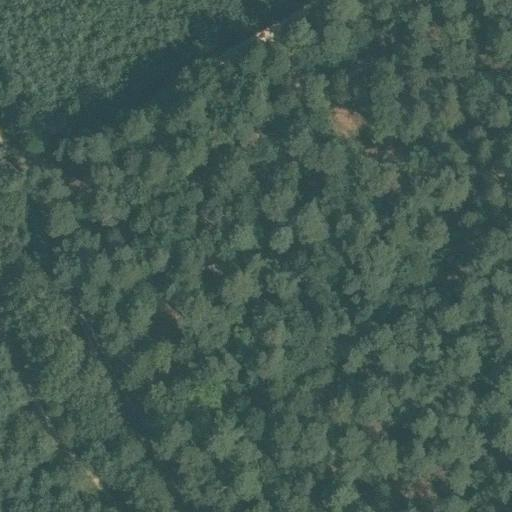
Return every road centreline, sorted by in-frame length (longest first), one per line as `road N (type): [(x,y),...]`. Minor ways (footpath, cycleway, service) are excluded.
road 1 (track): [(0,131),(70,300),(188,511)]
road 2 (track): [(11,161),(306,0)]
